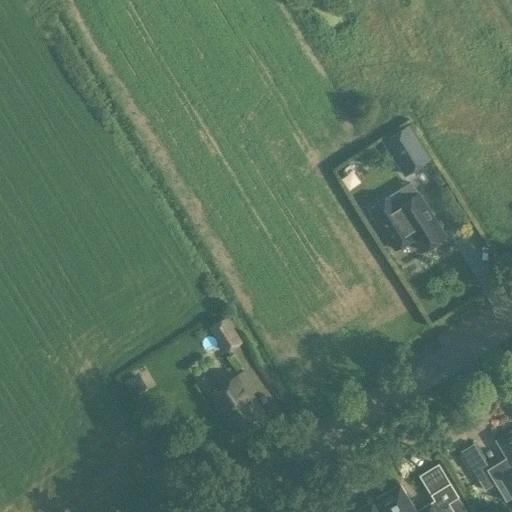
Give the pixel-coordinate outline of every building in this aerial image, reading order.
[(237,0),(226,0),(215,10),(240,41),(258,26),(237,0)] [(215,10),(199,22),(199,23),(224,54),(240,41),(215,10)] [(199,22),(181,37),(206,68),(224,54),(199,23),(199,22)] [(166,57),(156,65),(177,91),(206,68),(181,37),(162,52),(166,57)] [(338,37),(282,71),(301,102),(357,68),(338,37)] [(430,159),(409,124),(382,141),(404,175),(430,159)] [(389,194),(368,207),(394,248),(412,236),(421,250),(443,236),(418,195),(416,193),(409,182),(389,194)] [(206,328),(223,354),(243,342),(226,315),(206,328)] [(244,369),(206,394),(229,431),(262,409),(251,393),(257,389),(244,369)] [(137,374),(125,381),(133,395),(145,387),(137,374)] [(473,444),(461,451),(464,456),(472,468),(485,489),(495,482),(506,500),(511,497),(511,498),(511,428),(495,439),(508,459),(489,471),(473,444)] [(398,484),(371,500),(378,511),(453,511),(448,503),(458,497),(438,464),(418,475),(433,499),(414,511),(398,484)] [(378,511),(371,500),(351,511),(378,511)]
